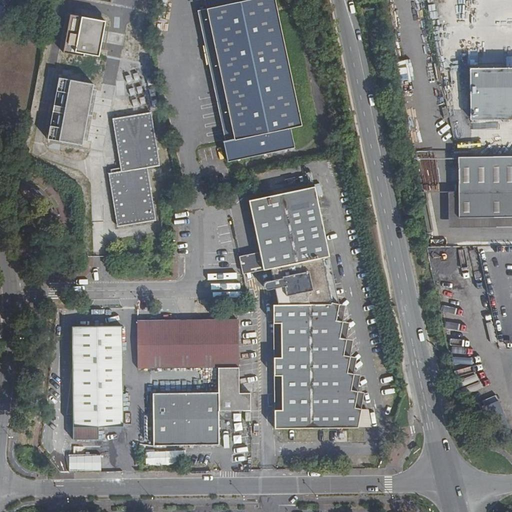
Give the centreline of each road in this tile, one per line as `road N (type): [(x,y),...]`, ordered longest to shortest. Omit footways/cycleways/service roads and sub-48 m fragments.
road 1 (unknown): [(271,452),(265,312),(240,201),(313,177),(332,185),(382,422),(374,447),(321,453)]
road 2 (secondary): [(450,484),(355,38)]
road 3 (unclassified): [(0,486),(450,484)]
road 4 (unclassified): [(177,0),(169,36),(197,210),(198,290),(101,291)]
road 5 (unknown): [(405,0),(448,219),(460,229),(511,229)]
road 6 (unknown): [(511,137),(473,135),(459,120),(454,45),(461,29),(471,29)]
road 7 (unknown): [(127,488),(129,341)]
road 8 (unclassified): [(11,291),(0,432)]
road 9 (unknown): [(508,351),(482,349),(456,259)]
